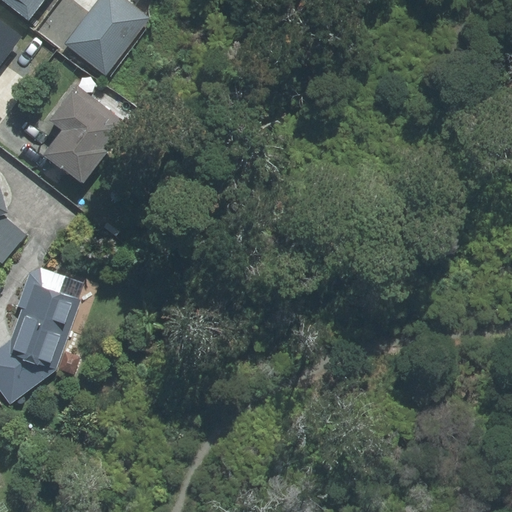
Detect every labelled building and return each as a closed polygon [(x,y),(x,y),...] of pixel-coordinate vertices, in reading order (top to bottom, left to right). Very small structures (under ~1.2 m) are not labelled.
[(51,0),(14,0),(38,17),(51,0)] [(123,23),(91,0),(63,0),(49,20),(98,56),(123,23)] [(0,70),(28,34),(0,12),(0,70)] [(143,39),(123,23),(98,56),(118,72),(143,39)] [(132,120),(83,83),(59,115),(72,124),(53,151),(93,180),(119,145),(115,142),(132,120)] [(10,212),(17,210),(1,161),(0,160),(0,215),(2,214),(10,212)] [(33,231),(10,212),(2,214),(0,217),(0,254),(7,260),(9,261),(33,231)] [(70,274),(45,266),(34,271),(22,304),(27,306),(16,337),(17,351),(60,365),(83,298),(68,293),(70,287),(66,286),(70,274)] [(17,351),(16,337),(3,347),(0,348),(0,382),(15,403),(63,368),(60,365),(17,351)]
